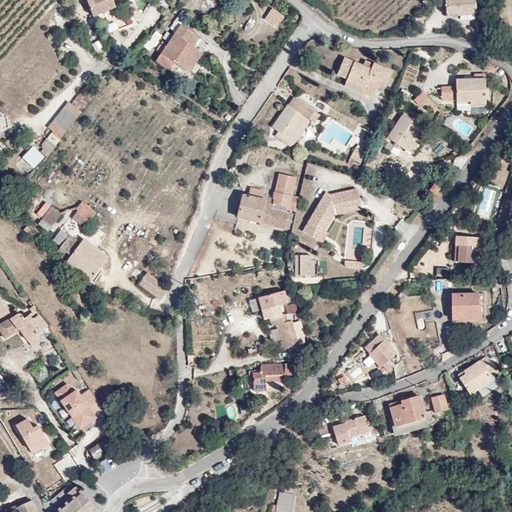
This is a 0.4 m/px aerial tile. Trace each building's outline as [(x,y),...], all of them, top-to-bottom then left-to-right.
[(121,4),(119,0),(91,0),(98,15),(107,11),(110,15),(116,11),(114,8),(121,4)] [(460,0),(461,14),(493,13),(491,0),(460,0)] [(278,5),(272,16),(284,24),(291,13),(278,5)] [(194,37),(202,29),(187,20),(173,39),(170,36),(164,45),(167,49),(163,56),(176,64),(182,58),(188,62),(201,42),(200,41),(194,37)] [(206,32),(202,29),(194,37),(200,41),(206,32)] [(201,42),(188,62),(191,64),(204,44),(201,42)] [(396,72),(383,64),(378,70),(369,65),(351,55),(344,69),(353,75),(351,76),(377,91),(380,87),(388,89),(396,72)] [(378,70),(383,64),(373,58),(369,65),(378,70)] [(86,105),(110,80),(98,69),(75,95),(86,105)] [(375,96),(377,91),(351,76),(348,81),(375,96)] [(472,106),(487,107),(487,80),(478,79),(478,85),(458,84),(458,93),(445,93),(445,103),(472,106)] [(281,122),(288,128),(300,135),(314,113),(319,117),(324,119),(329,112),(305,96),(300,103),(295,100),(281,122)] [(69,102),(42,135),(54,145),(81,112),(69,102)] [(300,135),(288,128),(284,134),(301,145),(319,117),(314,113),(300,135)] [(456,114),(447,129),(467,141),(476,126),(456,114)] [(394,139),(412,150),(418,140),(426,125),(409,115),(394,139)] [(418,140),(412,150),(416,154),(423,143),(418,140)] [(25,174),(44,156),(34,146),(15,164),(25,174)] [(347,163),(357,169),(366,154),(355,148),(347,163)] [(364,169),(370,172),(376,162),(371,160),(364,169)] [(253,194),(248,193),(242,216),(293,229),(298,208),(301,209),(303,195),(297,194),(301,176),(283,172),(277,199),(269,197),(270,190),(255,187),(253,194)] [(436,193),(442,197),(446,191),(439,187),(436,193)] [(489,219),(497,192),(481,187),(473,214),(489,219)] [(307,233),(322,242),(329,232),(321,227),(329,218),(338,212),(346,209),(365,206),(363,190),(337,197),(334,195),(332,200),(328,199),(307,233)] [(76,214),(89,223),(96,213),(89,207),(84,203),(81,206),(77,204),(75,208),(79,210),(76,214)] [(53,206),(40,224),(48,229),(60,211),(53,206)] [(321,227),(329,232),(337,219),(339,217),(365,211),(365,206),(346,209),(338,212),(329,218),(321,227)] [(400,235),(409,231),(405,220),(395,224),(400,235)] [(329,232),(322,242),(328,245),(333,235),(329,232)] [(68,263),(92,281),(94,282),(104,269),(102,267),(109,259),(84,240),(81,245),(70,237),(60,251),(71,259),(68,263)] [(475,239),(460,239),(460,247),(463,247),(462,265),(477,266),(477,248),(475,247),(475,239)] [(313,261),(303,262),(303,277),(318,277),(318,262),(313,261)] [(139,283),(156,294),(162,285),(147,272),(139,283)] [(461,314),(485,309),(484,302),(480,302),(479,290),(453,291),(453,303),(460,303),(461,314)] [(0,291),(0,304),(3,310),(11,306),(2,291),(0,291)] [(292,307),(289,295),(264,300),(267,312),(271,311),(292,307)] [(453,303),(454,316),(461,314),(460,303),(453,303)] [(28,337),(48,323),(37,307),(29,311),(28,310),(24,313),(21,308),(0,319),(0,322),(5,333),(20,324),(28,337)] [(433,309),(414,313),(418,328),(436,324),(433,309)] [(300,348),(295,324),(290,325),(289,318),(273,321),(275,329),(281,328),(286,351),(300,348)] [(396,348),(393,338),(369,347),(376,369),(379,369),(382,376),(396,372),(398,368),(397,362),(394,363),(391,350),(396,348)] [(468,371),(462,375),(472,393),(493,381),(491,377),(489,374),(495,368),(486,354),(465,368),(468,371)] [(296,368),(266,364),(265,369),(257,369),(255,387),(267,388),(267,382),(286,385),(288,379),(295,379),(296,368)] [(489,374),(491,377),(497,372),(495,368),(489,374)] [(94,411),(77,386),(71,391),(66,384),(55,391),(77,422),(94,411)] [(430,400),(436,415),(449,410),(444,396),(430,400)] [(387,434),(421,427),(415,404),(397,408),(398,413),(383,418),(387,434)] [(398,413),(397,408),(381,412),(383,418),(398,413)] [(223,415),(213,409),(208,416),(217,423),(223,415)] [(77,422),(81,428),(98,417),(94,411),(77,422)] [(45,437),(38,422),(33,425),(28,415),(16,421),(16,422),(30,449),(44,442),(42,439),(45,437)] [(356,425),(340,430),(341,434),(329,437),(334,455),(346,451),(345,447),(365,442),(360,427),(357,428),(356,425)] [(422,434),(421,427),(387,434),(384,435),(385,442),(422,434)] [(87,449),(92,459),(112,450),(107,439),(87,449)] [(68,457),(55,466),(62,476),(74,467),(68,457)] [(101,511),(87,493),(80,485),(71,491),(77,500),(73,503),(71,501),(68,503),(69,506),(64,509),(62,508),(59,510),(59,511),(101,511)] [(296,511),(298,493),(283,491),(281,511),(296,511)] [(37,511),(34,507),(31,502),(14,511),(12,510),(8,511),(37,511)]
